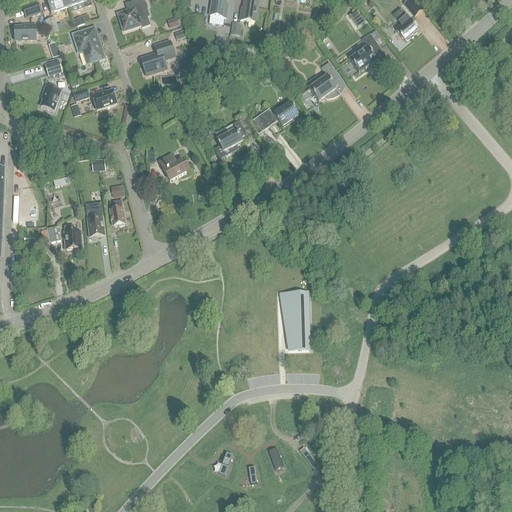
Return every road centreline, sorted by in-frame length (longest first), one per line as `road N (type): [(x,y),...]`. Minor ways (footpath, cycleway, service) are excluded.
road 1 (residential): [(125,511),(238,399),(281,390),(353,392)]
road 2 (unclassified): [(353,392),(384,287),(511,202)]
road 3 (secondary): [(247,208),(427,73)]
road 4 (secondary): [(0,328),(69,305),(153,262)]
road 5 (residential): [(98,0),(129,93),(117,156)]
road 6 (unclassified): [(511,172),(427,73)]
road 7 (residential): [(117,156),(1,117)]
road 8 (residential): [(353,392),(351,511)]
